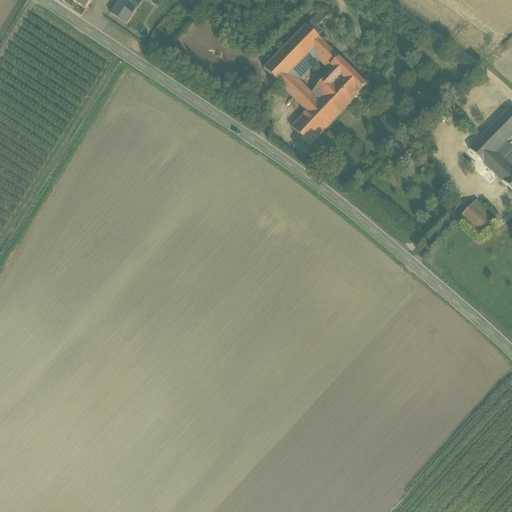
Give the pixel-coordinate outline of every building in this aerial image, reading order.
[(68,0),(86,11),(92,0),(68,0)] [(137,11),(121,0),(110,16),(126,26),(137,11)] [(121,0),(137,11),(143,0),(121,0)] [(322,11),(310,22),(317,29),(329,17),(322,11)] [(304,28),(263,69),(294,101),(303,92),(296,86),(288,78),(313,52),(321,60),(330,68),(337,60),(315,39),(321,33),(317,29),(310,22),(305,28),(304,28)] [(341,26),(333,35),(339,41),(347,32),(341,26)] [(313,52),(288,78),(296,86),(321,60),(313,52)] [(365,87),(337,60),(330,68),(333,71),(328,76),(353,100),(365,87)] [(328,76),(308,98),(303,92),(294,101),(306,114),(291,129),(308,147),(353,100),(328,76)] [(511,112),(509,109),(469,151),(502,183),(511,172),(511,170),(500,160),(494,155),(511,137),(511,135),(511,112)] [(511,138),(511,137),(494,155),(500,160),(511,147),(511,138)] [(511,171),(511,172),(502,183),(511,192),(511,171)] [(478,204),(460,223),(479,240),(497,221),(478,204)]
